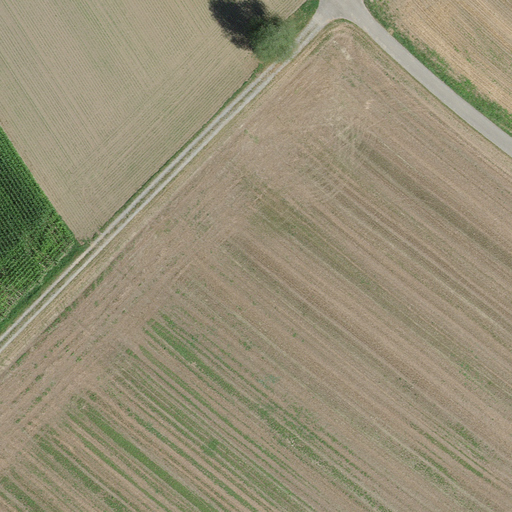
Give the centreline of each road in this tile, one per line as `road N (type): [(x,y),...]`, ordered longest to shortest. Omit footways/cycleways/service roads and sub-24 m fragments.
road 1 (track): [(332,0),(0,339)]
road 2 (track): [(511,150),(342,0)]
